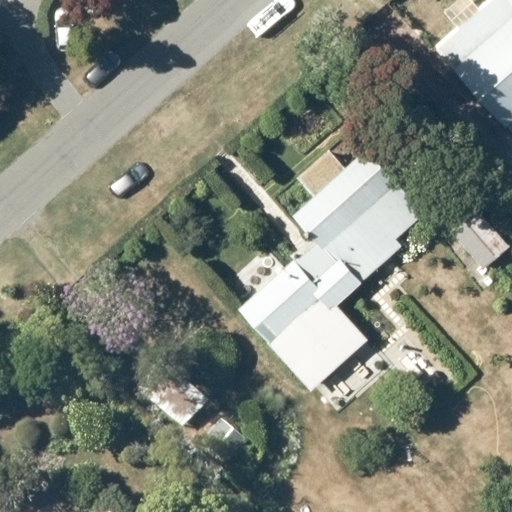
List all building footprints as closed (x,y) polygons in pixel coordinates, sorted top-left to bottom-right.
[(511,0),(485,0),(435,47),(511,129),(511,0)] [(318,241),(244,307),(314,385),(368,337),(341,307),(411,244),(401,233),(433,204),(380,145),(298,218),(318,241)] [(479,207),(449,231),(469,256),(499,232),(479,207)] [(457,391),(398,325),(367,352),(426,419),(457,391)] [(185,431),(213,399),(179,369),(151,401),(185,431)]
